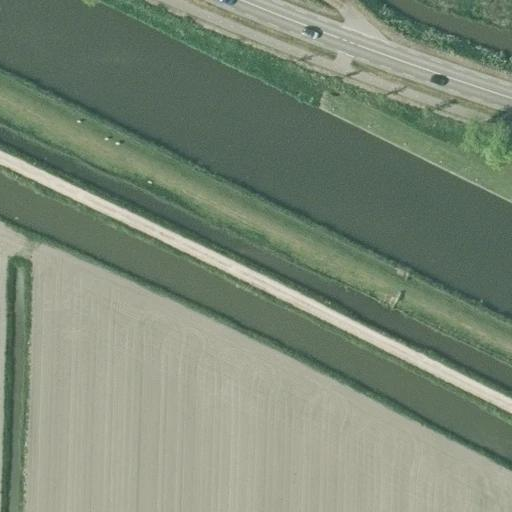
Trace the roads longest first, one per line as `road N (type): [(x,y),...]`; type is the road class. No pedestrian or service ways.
road 1 (track): [(0,158),(511,409)]
road 2 (primary): [(511,99),(246,0)]
